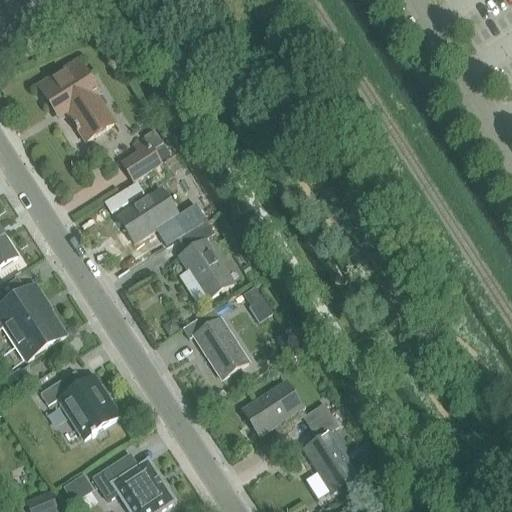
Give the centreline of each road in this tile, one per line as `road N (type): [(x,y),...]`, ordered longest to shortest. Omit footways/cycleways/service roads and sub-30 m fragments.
road 1 (residential): [(235,511),(0,145)]
road 2 (unclassified): [(511,154),(412,0)]
